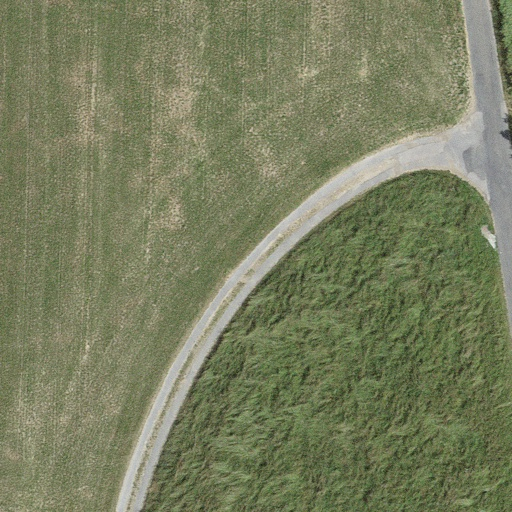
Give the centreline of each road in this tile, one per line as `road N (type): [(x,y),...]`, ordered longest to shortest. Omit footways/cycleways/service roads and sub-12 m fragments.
road 1 (track): [(496,135),(376,163),(249,266),(154,426),(129,511)]
road 2 (unclassified): [(479,0),(511,245)]
